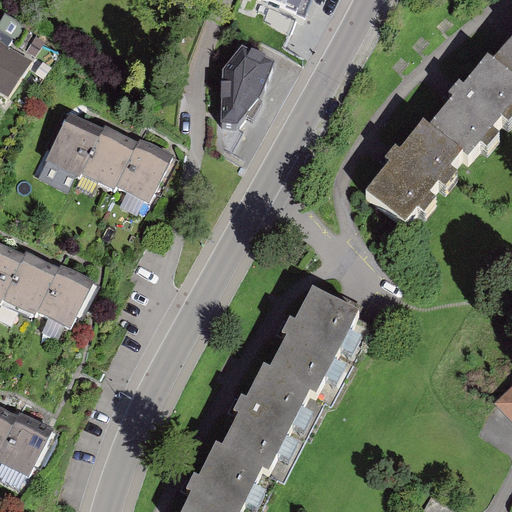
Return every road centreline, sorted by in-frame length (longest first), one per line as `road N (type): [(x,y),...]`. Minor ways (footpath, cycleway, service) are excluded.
road 1 (residential): [(198,313),(368,0)]
road 2 (residential): [(227,0),(202,67),(193,159),(166,282),(169,295),(198,313)]
road 3 (residential): [(106,511),(132,436),(198,313)]
